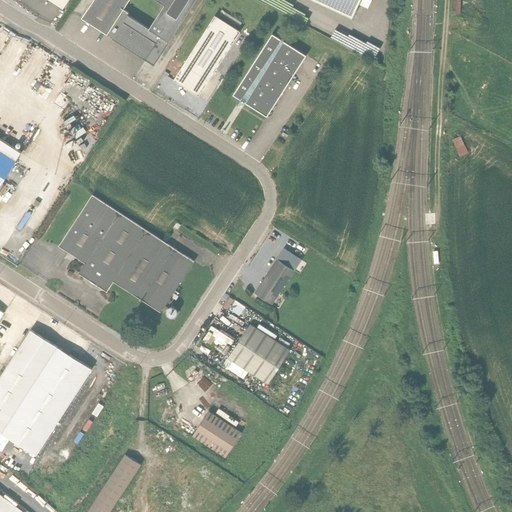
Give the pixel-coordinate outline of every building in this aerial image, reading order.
[(94,0),(83,17),(156,63),(171,39),(150,25),(124,8),(128,0),(94,0)] [(160,0),(165,3),(150,25),(171,39),(195,0),(160,0)] [(314,0),(351,18),(359,0),(362,0),(368,3),(369,0),(314,0)] [(295,16),(299,3),(293,1),(289,14),(295,16)] [(239,30),(215,15),(174,80),(198,95),(239,30)] [(307,55),(273,33),(233,96),(267,118),(307,55)] [(0,186),(21,154),(0,140),(0,186)] [(92,195),(58,246),(85,263),(78,274),(106,292),(113,282),(160,313),(194,262),(92,195)] [(276,260),(254,294),(272,305),(294,271),(276,260)] [(235,301),(229,310),(242,319),(241,320),(245,323),(246,321),(252,312),(248,310),(244,307),(235,301)] [(225,350),(233,337),(214,324),(205,336),(225,350)] [(227,358),(245,370),(267,385),(290,350),(249,324),(227,358)] [(0,376),(0,432),(35,455),(91,368),(30,329),(0,376)] [(245,370),(227,358),(221,367),(235,376),(236,374),(241,377),(245,370)] [(278,405),(275,411),(288,419),(291,413),(278,405)] [(241,433),(234,428),(208,411),(192,436),(225,458),(241,433)] [(234,428),(241,433),(244,429),(237,425),(234,428)] [(161,430),(153,438),(157,441),(165,434),(161,430)] [(162,438),(159,443),(168,450),(172,445),(162,438)] [(124,454),(86,511),(109,511),(141,464),(124,454)] [(0,511),(18,511),(0,498),(0,511)]
